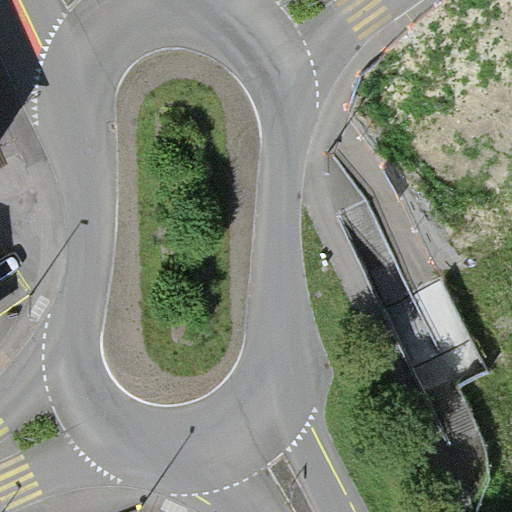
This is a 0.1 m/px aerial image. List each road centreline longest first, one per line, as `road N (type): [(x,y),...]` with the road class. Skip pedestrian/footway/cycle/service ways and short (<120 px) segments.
road 1 (primary): [(251,418),(278,361),(286,110),(281,72),(263,41)]
road 2 (primary): [(99,39),(81,75),(79,113),(91,230),(75,373),(86,414)]
road 3 (primary): [(263,41),(223,13),(153,8),(121,18),(99,39)]
road 4 (primary): [(86,414),(122,439),(185,448),(220,440),(251,418)]
